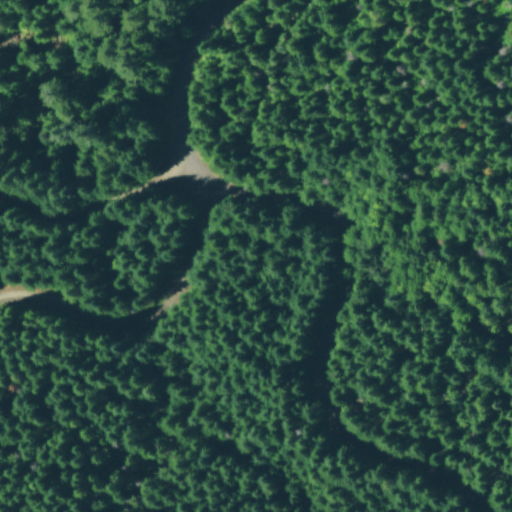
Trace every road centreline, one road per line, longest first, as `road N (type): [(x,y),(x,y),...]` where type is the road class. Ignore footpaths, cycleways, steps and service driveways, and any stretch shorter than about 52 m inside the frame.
road 1 (residential): [(488,511),(431,473),(334,426),(319,398),(340,278),(340,248),(328,222),(212,179),(176,141),(182,70),(197,29),(227,0)]
road 2 (residential): [(0,302),(106,324),(147,318),(190,258),(212,179)]
road 3 (residential): [(0,198),(56,211),(84,207),(193,162)]
